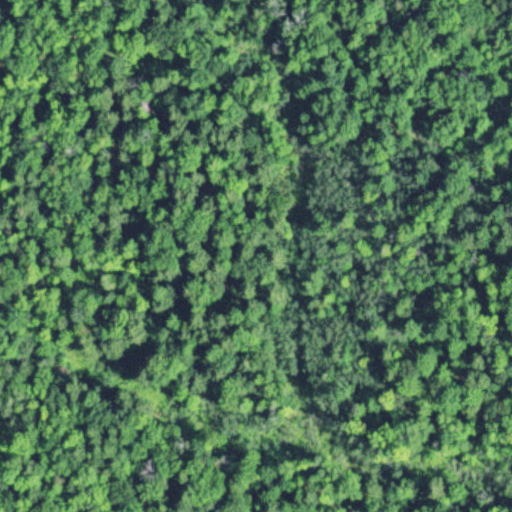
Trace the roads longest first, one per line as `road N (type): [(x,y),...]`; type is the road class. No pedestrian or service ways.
road 1 (track): [(184,0),(271,63),(303,252),(305,422),(440,478),(511,490)]
road 2 (track): [(305,422),(184,404),(0,310)]
